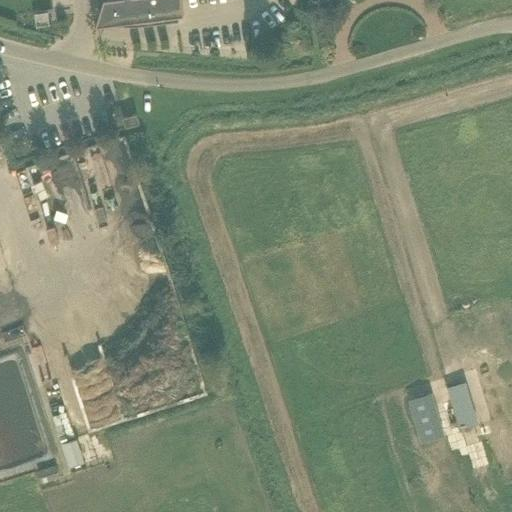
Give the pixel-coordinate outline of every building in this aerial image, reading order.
[(102,0),(95,23),(108,22),(113,23),(118,24),(123,24),(128,24),(134,24),(139,24),(179,19),(178,13),(184,12),(182,0),(102,0)] [(136,113),(123,117),(126,127),(139,123),(136,113)] [(462,384),(449,388),(461,429),(474,425),(462,384)] [(410,394),(416,439),(442,435),(435,390),(410,394)] [(83,462),(75,438),(61,443),(69,467),(83,462)] [(61,476),(57,464),(38,470),(41,482),(61,476)]
